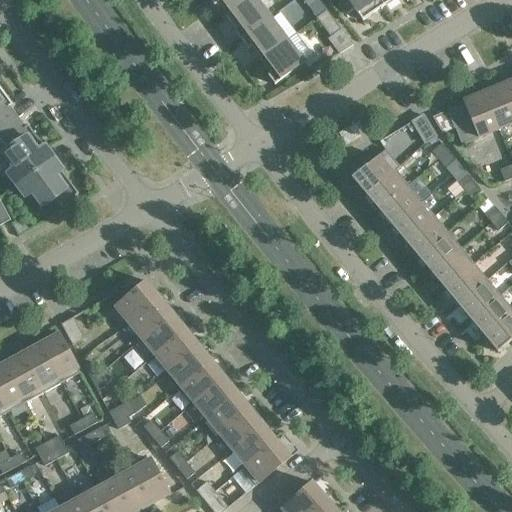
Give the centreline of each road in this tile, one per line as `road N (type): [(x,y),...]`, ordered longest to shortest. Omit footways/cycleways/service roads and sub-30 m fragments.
road 1 (residential): [(256,146),(480,412)]
road 2 (residential): [(329,438),(149,207)]
road 3 (residential): [(256,146),(499,0)]
road 4 (residential): [(149,207),(0,12)]
road 5 (residential): [(149,0),(256,146)]
road 6 (residential): [(0,292),(149,207)]
road 7 (residential): [(149,207),(256,146)]
